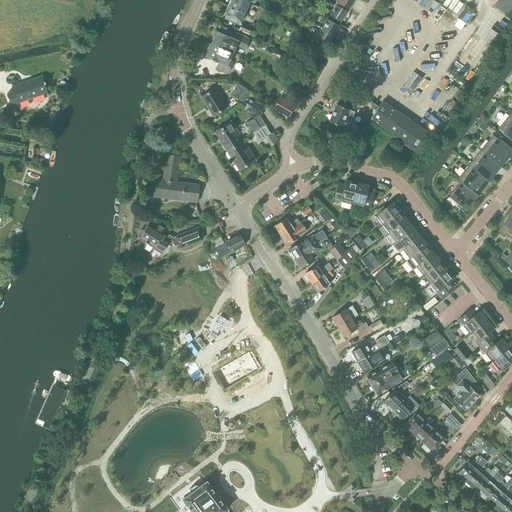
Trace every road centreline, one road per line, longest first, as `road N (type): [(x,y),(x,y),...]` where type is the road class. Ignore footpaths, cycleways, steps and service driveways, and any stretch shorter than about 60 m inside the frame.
road 1 (tertiary): [(415,462),(362,413),(238,208)]
road 2 (tertiary): [(238,208),(192,137),(176,95),(180,51),(200,0)]
road 3 (residential): [(457,251),(396,178),(349,165),(295,165)]
road 4 (unclassified): [(295,165),(287,145),(374,0)]
